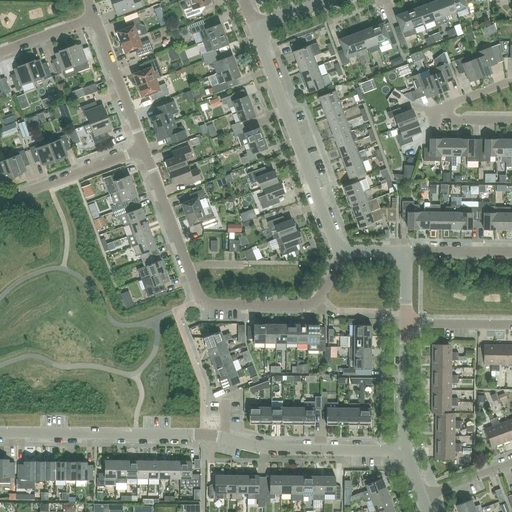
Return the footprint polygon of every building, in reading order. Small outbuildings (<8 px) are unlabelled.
[(142,6),(139,0),(111,0),(117,16),(142,6)] [(211,0),(188,0),(192,8),(184,11),(186,18),(201,13),(199,8),(212,3),(211,0)] [(434,20),(445,16),(438,0),(434,0),(434,1),(434,2),(428,4),(434,20)] [(438,0),(445,16),(456,12),(450,0),(438,0)] [(469,0),(468,0),(464,2),(463,0),(450,0),(456,12),(466,8),(469,14),(474,12),(469,0)] [(423,24),(434,20),(428,4),(422,6),(422,5),(420,4),(416,6),(423,24)] [(413,28),(423,24),(416,6),(413,7),(412,9),(412,10),(407,12),(413,28)] [(161,9),(154,9),(154,17),(162,17),(161,9)] [(412,28),(413,28),(407,12),(402,13),(399,12),(395,14),(399,26),(394,28),(398,40),(415,34),(412,28)] [(135,30),(142,28),(138,17),(125,22),(127,28),(117,32),(121,43),(138,37),(135,30)] [(396,44),(392,31),(386,33),(381,21),(377,23),(376,26),(371,28),(377,44),(388,40),(391,46),(396,44)] [(202,42),(224,34),(220,24),(207,29),(205,23),(190,29),(192,35),(199,32),(200,37),(202,42)] [(367,48),(377,44),(371,28),(365,30),(365,29),(363,28),(360,29),(367,48)] [(361,50),(367,48),(360,29),(357,30),(356,33),(350,36),(356,52),(359,58),(363,56),(361,50)] [(204,60),(217,55),(215,50),(228,45),(224,34),(202,42),(206,53),(202,54),(204,60)] [(345,56),(356,52),(350,36),(345,37),(342,36),(338,37),(343,50),(337,52),(342,64),(348,62),(345,56)] [(152,50),(149,40),(140,43),(138,37),(121,43),(125,54),(136,50),(138,56),(152,50)] [(316,43),(303,48),(300,41),(290,45),(297,62),(320,53),(316,43)] [(76,45),(67,48),(76,71),(76,72),(89,68),(80,45),(76,46),(76,45)] [(76,71),(67,48),(59,51),(59,52),(55,54),(57,58),(51,60),(57,75),(63,73),(64,76),(76,71)] [(473,60),(480,78),(491,74),(488,64),(495,61),(490,48),(478,52),(480,57),(473,60)] [(411,66),(421,64),(421,65),(431,62),(429,52),(409,57),(411,66)] [(317,66),(314,56),(320,54),(320,53),(297,62),(300,72),(317,66)] [(437,73),(431,76),(437,94),(448,90),(446,82),(451,80),(450,78),(445,65),(448,64),(444,53),(435,60),(437,67),(435,68),(437,73)] [(221,72),(236,66),(232,56),(219,61),(217,55),(204,60),(203,60),(205,66),(217,62),(221,72)] [(480,78),(473,60),(467,62),(465,57),(455,61),(460,74),(465,72),(469,82),(480,78)] [(162,77),(160,70),(156,59),(143,64),(145,70),(133,75),(137,86),(155,79),(162,77)] [(33,81),(45,77),(46,79),(51,77),(46,62),(40,64),(39,60),(35,61),(34,60),(26,64),(33,81)] [(21,86),(33,81),(26,64),(18,67),(18,68),(14,69),(16,74),(10,76),(16,90),(22,88),(21,86)] [(217,84),(211,87),(214,94),(229,88),(227,82),(240,76),(236,66),(221,72),(213,75),(217,84)] [(304,83),(321,76),(317,66),(300,72),(304,83)] [(437,94),(431,76),(428,70),(428,71),(411,77),(416,90),(422,88),(426,98),(437,94)] [(321,76),(304,83),(308,93),(325,87),(321,76)] [(0,93),(3,92),(4,95),(10,92),(5,78),(0,79),(0,93)] [(169,94),(165,84),(158,86),(155,79),(137,86),(141,98),(154,93),(156,99),(169,94)] [(94,82),(82,86),(85,96),(97,91),(94,82)] [(322,108),(339,101),(335,91),(318,97),(322,108)] [(236,112),(251,106),(247,96),(234,101),(232,95),(221,99),(223,105),(228,103),(229,108),(234,106),(236,112)] [(209,103),(211,111),(222,109),(220,101),(209,103)] [(326,118),(343,111),(339,101),(322,108),(326,118)] [(107,117),(104,109),(103,109),(102,105),(97,107),(95,102),(80,107),(84,117),(86,116),(90,124),(107,117)] [(171,115),(177,113),(173,102),(153,109),(156,116),(149,118),(153,129),(174,122),(171,115)] [(232,131),(244,127),(242,122),(255,117),(251,106),(236,112),(240,122),(230,126),(232,131)] [(398,128),(416,121),(412,110),(402,113),(400,108),(387,113),(389,119),(394,117),(398,128)] [(330,128),(347,121),(343,111),(326,118),(330,128)] [(109,126),(110,126),(107,117),(90,124),(93,133),(90,134),(94,144),(109,138),(106,133),(111,131),(109,126)] [(334,138),(351,132),(347,121),(330,128),(334,138)] [(416,121),(398,128),(401,134),(395,136),(399,146),(413,142),(410,136),(420,132),(416,121)] [(186,137),(182,126),(176,128),(174,122),(153,129),(157,141),(169,136),(172,143),(186,137)] [(248,144),(263,138),(259,128),(246,133),(244,127),(232,131),(235,137),(237,136),(241,146),(248,144)] [(351,132),(334,138),(337,148),(354,142),(357,141),(353,131),(351,132)] [(55,162),(63,159),(63,157),(67,156),(65,152),(70,149),(65,135),(55,138),(56,141),(48,144),(55,162)] [(263,138),(248,144),(250,149),(245,151),(247,156),(240,158),(242,164),(256,159),(254,153),(267,148),(263,138)] [(506,140),(505,140),(505,138),(500,138),(499,140),(495,140),(495,156),(500,156),(500,162),(506,162),(506,140)] [(440,155),(440,139),(429,139),(429,148),(423,148),(423,161),(440,161),(440,155)] [(451,162),(451,139),(440,139),(440,155),(445,155),(445,161),(451,162)] [(461,156),(462,139),(451,139),(451,162),(451,167),(456,167),(456,156),(461,156)] [(478,162),(478,149),(472,149),(472,139),(462,139),(461,156),(467,156),(467,162),(478,162)] [(495,156),(495,140),(484,139),(484,149),(478,149),(478,162),(490,162),(490,156),(495,156)] [(341,158),(358,152),(354,142),(337,148),(341,158)] [(39,145),(29,148),(35,163),(40,161),(42,165),(46,164),(46,165),(55,162),(48,144),(40,147),(39,145)] [(169,172),(187,166),(185,160),(192,157),(188,146),(176,151),(178,156),(165,161),(169,172)] [(13,177),(22,174),(21,173),(25,171),(24,167),(29,165),(24,150),(14,154),(15,156),(7,159),(13,177)] [(345,168),(362,162),(358,152),(341,158),(345,168)] [(5,180),(13,177),(7,159),(0,161),(0,179),(1,181),(4,179),(5,180)] [(362,162),(345,168),(349,179),(366,172),(362,162)] [(201,180),(197,169),(189,172),(187,166),(169,172),(173,184),(186,179),(188,184),(201,180)] [(263,189),(278,183),(273,171),(263,175),(260,169),(246,174),(250,184),(258,181),(261,189),(263,189)] [(133,186),(129,176),(123,178),(121,172),(103,179),(109,195),(133,186)] [(364,191),(364,190),(369,189),(365,179),(343,187),(347,198),(364,191)] [(278,183),(263,189),(265,195),(258,198),(262,209),(276,204),(273,198),(284,194),(280,182),(278,183)] [(131,199),(137,196),(133,186),(109,195),(113,194),(111,197),(115,205),(110,207),(112,212),(133,204),(131,199)] [(84,201),(93,198),(90,187),(81,190),(84,201)] [(191,200),(181,204),(185,215),(208,207),(202,190),(189,195),(191,200)] [(351,208),(368,201),(364,191),(347,198),(351,208)] [(368,201),(351,208),(355,218),(379,209),(375,198),(368,201)] [(418,229),(418,212),(419,205),(413,205),(413,202),(402,201),(401,219),(407,219),(407,229),(418,229)] [(456,205),(456,202),(450,202),(450,207),(450,229),(461,229),(461,207),(461,205),(456,205)] [(494,230),(494,213),(489,213),(489,202),(478,202),(478,207),(478,220),(483,220),(483,229),(494,230)] [(145,218),(141,208),(135,210),(133,204),(112,212),(115,219),(119,217),(122,224),(125,226),(128,224),(128,225),(145,218)] [(440,213),(440,205),(429,205),(429,207),(429,229),(439,229),(440,213)] [(208,207),(185,215),(190,226),(199,223),(202,230),(217,225),(210,206),(208,207)] [(429,229),(429,207),(424,207),(424,212),(418,212),(418,229),(429,229)] [(450,229),(450,207),(445,207),(445,213),(440,213),(439,229),(450,229)] [(461,207),(461,229),(472,229),(472,220),(478,220),(478,207),(461,207)] [(505,207),(500,207),(494,207),(494,213),(494,230),(505,230),(505,207)] [(396,209),(391,209),(379,209),(355,218),(359,228),(383,219),(381,215),(386,215),(386,220),(386,221),(387,221),(387,222),(387,224),(389,224),(389,222),(396,222),(396,209)] [(93,221),(97,230),(106,227),(102,217),(93,221)] [(132,235),(149,228),(145,218),(128,225),(132,235)] [(275,239),(296,231),(291,219),(281,223),(279,218),(267,222),(273,240),(270,241),(275,239)] [(241,225),(228,225),(227,232),(241,233),(241,225)] [(130,247),(153,239),(149,228),(132,235),(126,237),(130,247)] [(296,231),(275,239),(281,256),(293,252),(291,246),(302,242),(298,230),(296,231)] [(151,251),(157,249),(153,239),(130,247),(132,247),(136,257),(140,255),(142,261),(153,257),(151,251)] [(229,252),(239,252),(239,241),(229,240),(229,252)] [(165,271),(161,260),(155,263),(153,257),(142,261),(144,267),(137,269),(141,280),(165,271)] [(147,296),(154,294),(165,289),(163,283),(169,281),(165,271),(141,280),(147,296)] [(371,325),(359,325),(359,320),(348,319),(348,325),(354,325),(354,336),(349,336),(371,337),(371,325)] [(264,343),(265,324),(253,324),(253,327),(247,326),(247,339),(253,339),(253,343),(264,343)] [(275,343),(275,324),(265,324),(264,343),(275,343)] [(286,343),(286,325),(275,324),(275,343),(286,343)] [(297,343),(297,325),(286,325),(286,343),(297,343)] [(308,344),(308,325),(297,325),(297,343),(308,344)] [(308,325),(308,344),(307,351),(325,351),(325,327),(319,327),(319,325),(308,325)] [(230,333),(222,336),(220,331),(203,338),(207,348),(224,342),(224,341),(232,339),(230,333)] [(371,347),(371,337),(349,336),(349,347),(371,347)] [(210,358),(228,352),(224,342),(207,348),(210,358)] [(432,356),(458,357),(458,353),(451,353),(451,345),(432,344),(432,356)] [(495,371),(495,345),(483,345),(483,364),(491,364),(491,371),(495,371)] [(506,365),(506,345),(495,345),(495,371),(499,371),(499,365),(506,365)] [(371,358),(371,347),(349,347),(349,358),(371,358)] [(235,354),(230,356),(228,352),(210,358),(214,369),(232,362),(237,360),(235,354)] [(465,357),(458,357),(432,356),(432,368),(451,368),(451,360),(465,361),(465,357)] [(371,369),(371,358),(349,358),(354,358),(353,369),(342,369),(342,375),(355,375),(355,369),(371,369)] [(235,372),(232,362),(214,369),(218,379),(235,372)] [(297,373),(302,373),(308,373),(308,365),(297,365),(297,373)] [(451,375),(451,368),(432,368),(431,379),(458,379),(458,375),(451,375)] [(222,389),(239,382),(238,378),(245,375),(242,369),(235,372),(218,379),(222,389)] [(359,404),(359,425),(370,425),(370,404),(364,404),(364,384),(370,384),(370,378),(358,378),(358,384),(359,384),(359,399),(359,404)] [(458,383),(458,379),(431,379),(431,390),(451,391),(451,383),(458,383)] [(261,383),(263,389),(270,387),(267,381),(261,383)] [(252,394),(263,389),(261,383),(249,388),(252,394)] [(451,398),(451,391),(431,390),(431,402),(457,402),(457,398),(451,398)] [(502,394),(483,397),(485,404),(503,401),(502,394)] [(320,410),(321,397),(314,397),(314,402),(304,402),(304,407),(303,407),(303,408),(303,425),(314,425),(315,410),(320,410)] [(321,397),(320,410),(326,410),(326,425),(337,425),(337,408),(337,403),(327,403),(327,397),(321,397)] [(282,424),(282,408),(282,401),(271,401),(271,407),(271,424),(282,424)] [(457,406),(457,402),(431,402),(431,414),(435,414),(435,413),(451,413),(451,406),(457,406)] [(260,424),(260,407),(260,403),(249,403),(249,424),(260,424)] [(359,425),(359,404),(348,403),(348,408),(348,425),(359,425)] [(271,424),(271,407),(260,407),(260,424),(271,424)] [(292,425),(293,408),(282,408),(282,424),(292,425)] [(293,408),(292,425),(303,425),(303,408),(293,408)] [(348,425),(348,408),(337,408),(337,425),(348,425)] [(435,425),(461,425),(461,421),(454,421),(454,413),(451,413),(435,413),(435,414),(435,425)] [(511,439),(511,436),(506,421),(499,424),(497,417),(493,419),(502,443),(511,439)] [(491,447),(502,443),(493,419),(489,420),(492,426),(484,429),(491,447)] [(461,429),(461,425),(435,425),(435,436),(454,436),(454,429),(461,429)] [(454,444),(454,436),(435,436),(435,447),(461,448),(461,444),(454,444)] [(461,452),(461,448),(435,447),(435,459),(454,459),(454,452),(461,452)] [(0,483),(7,483),(8,477),(14,477),(14,463),(8,463),(8,460),(0,459),(0,483)] [(116,484),(115,461),(104,460),(104,473),(98,473),(98,486),(104,487),(104,485),(115,486),(116,484)] [(126,484),(126,478),(126,461),(115,461),(116,484),(126,484)] [(137,478),(137,461),(126,461),(126,478),(137,478)] [(148,478),(148,461),(137,461),(137,478),(148,478)] [(158,479),(159,461),(148,461),(148,478),(158,479)] [(169,479),(169,461),(159,461),(158,479),(169,479)] [(180,479),(180,461),(169,461),(169,479),(180,479)] [(180,487),(191,487),(197,487),(197,474),(191,474),(191,461),(180,461),(180,479),(180,487)] [(34,489),(35,479),(35,462),(24,462),(24,465),(18,465),(18,479),(16,479),(16,489),(34,489)] [(45,480),(45,462),(35,462),(35,479),(45,480)] [(55,480),(55,462),(45,462),(45,480),(55,480)] [(65,480),(65,462),(55,462),(55,480),(65,480)] [(75,480),(75,462),(65,462),(65,480),(75,480)] [(75,462),(75,480),(92,480),(92,465),(86,465),(86,462),(75,462)] [(225,499),(225,493),(226,475),(215,475),(214,486),(209,486),(209,499),(225,499)] [(236,499),(236,475),(226,475),(225,493),(231,493),(231,499),(236,499)] [(247,493),(247,475),(236,475),(236,499),(242,499),(242,493),(247,493)] [(264,499),(264,486),(258,486),(258,476),(247,475),(247,493),(247,499),(264,499)] [(280,493),(281,476),(269,476),(269,486),(264,486),(264,499),(264,505),(270,505),(270,493),(280,493)] [(291,493),(291,476),(281,476),(280,493),(291,493)] [(302,494),(302,476),(291,476),(291,493),(302,494)] [(313,500),(313,494),(313,476),(302,476),(302,494),(302,500),(313,500)] [(324,494),(324,476),(313,476),(313,494),(324,494)] [(340,500),(341,487),(335,487),(335,476),(324,476),(324,494),(334,494),(334,500),(340,500)] [(382,479),(376,481),(375,477),(371,478),(371,477),(362,480),(364,486),(366,485),(367,490),(362,492),(364,497),(386,489),(382,479)] [(373,505),(390,499),(386,489),(364,497),(365,502),(371,500),(373,505)] [(499,503),(504,501),(500,489),(494,491),(499,503)] [(386,511),(393,509),(390,499),(373,505),(375,511),(371,511),(386,511)] [(458,511),(472,511),(481,509),(480,505),(474,507),(471,499),(456,505),(458,511)] [(501,511),(505,511),(509,511),(506,503),(499,505),(501,511)]
